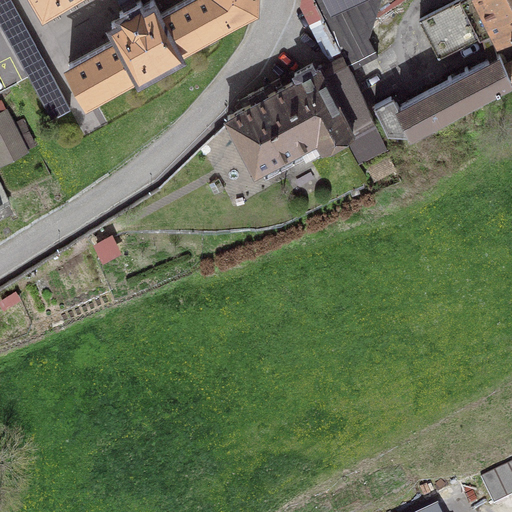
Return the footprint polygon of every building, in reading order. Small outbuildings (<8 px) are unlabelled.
[(17,0),(0,0),(0,28),(51,114),(77,99),(17,0)] [(72,0),(32,0),(43,18),(72,0)] [(183,0),(161,12),(153,0),(150,0),(142,4),(140,0),(119,12),(121,16),(111,22),(118,36),(68,63),(88,98),(138,71),(139,73),(180,51),(179,49),(256,6),(256,0),(183,0)] [(314,0),(344,57),(350,69),(377,55),(368,37),(379,0),(314,0)] [(494,28),(479,0),(455,0),(419,19),(438,57),(494,28)] [(511,0),(479,0),(494,28),(499,38),(511,30),(511,0)] [(511,78),(511,77),(504,65),(498,54),(468,69),(467,67),(464,68),(465,71),(452,78),(450,75),(447,77),(449,79),(399,105),(396,100),(393,102),(390,97),(375,105),(388,129),(411,130),(412,133),(416,131),(414,128),(436,117),(438,120),(441,118),(439,115),(462,103),(463,107),(466,106),(464,102),(478,95),(480,98),(483,97),(481,93),(497,85),(499,89),(502,87),(500,84),(511,78)] [(294,73),(297,80),(292,82),(227,116),(255,168),(317,135),(323,145),(347,133),(360,158),(385,145),(366,103),(353,76),(350,69),(344,57),(319,70),(318,67),(315,69),(312,63),(294,73)] [(375,57),(350,69),(353,76),(366,103),(392,89),(375,57)] [(6,110),(0,112),(0,145),(19,136),(6,110)] [(417,511),(440,511),(436,503),(417,511)]
